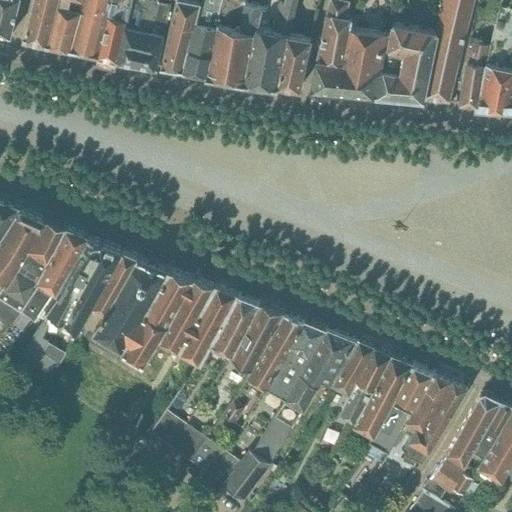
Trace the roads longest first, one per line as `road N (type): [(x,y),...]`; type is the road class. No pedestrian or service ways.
road 1 (unclassified): [(0,108),(308,216)]
road 2 (unclassified): [(308,216),(511,299)]
road 3 (unclassified): [(511,162),(383,208),(308,216)]
road 4 (residential): [(394,511),(475,385)]
